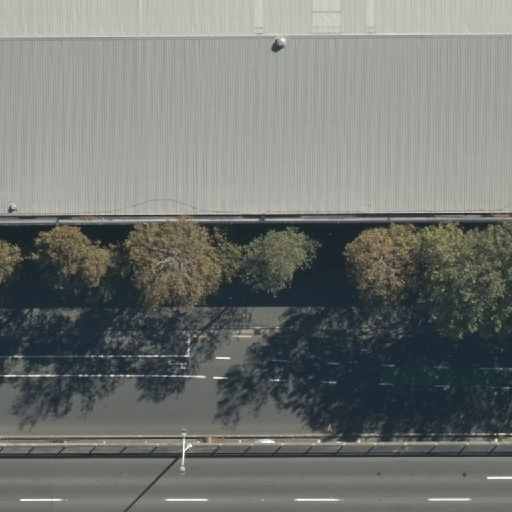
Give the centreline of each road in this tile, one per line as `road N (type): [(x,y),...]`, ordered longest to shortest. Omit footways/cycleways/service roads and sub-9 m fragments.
road 1 (primary): [(0,405),(511,401)]
road 2 (primary): [(0,496),(511,493)]
